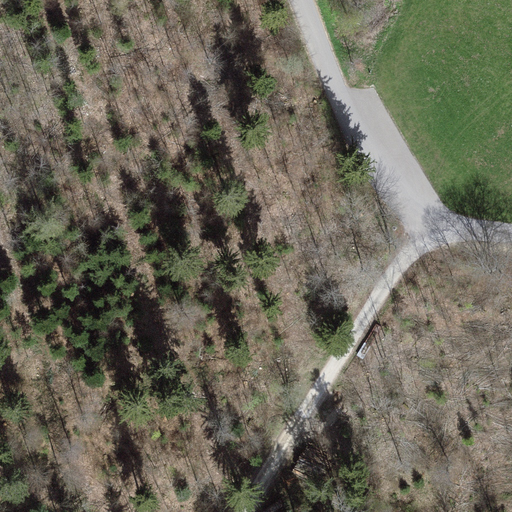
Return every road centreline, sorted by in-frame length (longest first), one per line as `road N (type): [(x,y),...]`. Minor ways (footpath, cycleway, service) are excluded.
road 1 (unclassified): [(261,511),(441,213)]
road 2 (unclassified): [(312,0),(361,119)]
road 3 (residential): [(361,119),(380,158),(441,213)]
